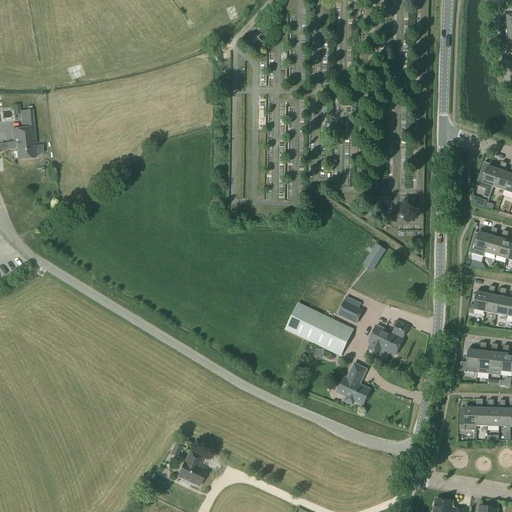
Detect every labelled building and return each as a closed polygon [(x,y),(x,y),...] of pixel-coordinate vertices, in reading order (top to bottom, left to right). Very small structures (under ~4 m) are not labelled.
[(253,47),(259,52),(265,45),(259,40),(253,47)] [(32,112),(21,113),(22,121),(33,120),(32,112)] [(14,144),(6,145),(7,150),(17,149),(18,161),(35,160),(33,145),(36,145),(34,129),(23,130),(19,131),(18,130),(15,130),(14,131),(12,131),(14,144)] [(482,199),(489,201),(498,173),(493,171),(493,168),(483,165),(475,189),(485,192),(482,199)] [(506,166),(501,165),(498,173),(493,189),(503,193),(509,176),(503,174),(506,166)] [(511,168),(509,176),(503,193),(511,196),(511,168)] [(472,198),(473,206),(483,209),(485,203),(472,198)] [(485,255),(496,258),(501,241),(500,241),(495,240),(497,232),(492,230),(489,238),(490,238),(485,255)] [(478,236),(474,235),(468,255),(484,260),(490,238),(489,238),(484,237),(485,234),(479,233),(478,236)] [(508,235),(503,233),(500,241),(501,241),(496,258),(507,262),(511,245),(511,244),(506,243),(508,235)] [(376,245),(366,261),(374,266),(385,251),(376,245)] [(495,290),(489,289),(488,297),(485,314),(496,317),(499,299),(493,298),(495,290)] [(506,292),(501,291),(499,299),(496,317),(507,319),(511,302),(510,301),(505,300),(506,292)] [(488,297),(482,296),(483,293),(477,292),(474,308),(470,307),(468,315),(473,316),(473,312),(485,314),(488,297)] [(343,302),(337,315),(355,323),(361,311),(358,309),(343,302)] [(298,304),(285,331),(303,339),(304,339),(340,357),(353,330),(299,304),(298,304)] [(408,327),(397,322),(397,323),(395,322),(393,327),(394,328),(392,334),(376,326),(367,344),(369,345),(367,349),(379,354),(381,350),(394,356),(408,327)] [(486,346),(481,345),(480,354),(478,374),(489,375),(491,355),(485,354),(486,346)] [(491,355),(489,375),(500,377),(501,374),(503,356),(502,356),(497,356),(498,347),(492,347),(491,355)] [(509,348),(503,348),(502,356),(503,356),(501,374),(511,375),(511,357),(508,357),(509,348)] [(474,350),(469,350),(467,366),(460,365),(460,373),(478,375),(478,374),(480,354),(474,353),(474,350)] [(347,381),(345,380),(337,396),(346,400),(346,402),(346,404),(351,407),(354,406),(355,404),(363,408),(364,405),(366,403),(367,402),(368,400),(369,398),(368,396),(370,392),(359,387),(361,383),(367,372),(354,367),(347,381)] [(482,402),(477,402),(476,411),(477,411),(476,428),(488,429),(488,411),(482,411),(482,402)] [(494,403),(488,403),(488,411),(488,429),(499,429),(500,411),(499,411),(494,411),(494,403)] [(500,411),(499,429),(510,429),(511,412),(505,412),(505,403),(500,403),(499,411),(500,411)] [(460,433),(476,433),(476,428),(477,411),(476,411),(471,411),(471,408),(465,408),(465,411),(460,411),(460,433)] [(175,445),(172,452),(178,455),(182,448),(175,445)] [(198,489),(204,474),(196,471),(201,459),(189,453),(183,465),(182,464),(176,479),(181,481),(180,484),(187,487),(188,485),(198,489)] [(454,511),(453,509),(451,509),(452,505),(437,503),(436,505),(435,506),(434,510),(435,511),(454,511)]
